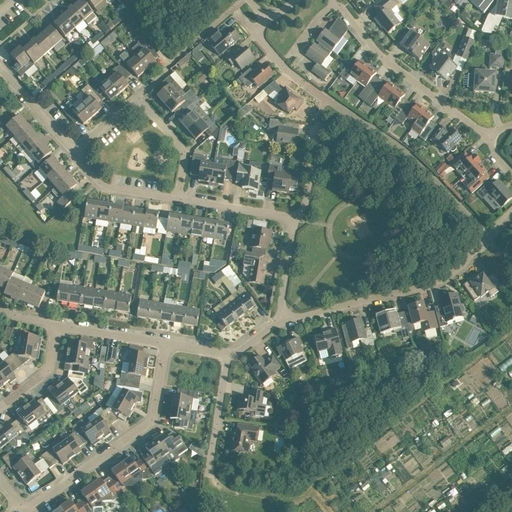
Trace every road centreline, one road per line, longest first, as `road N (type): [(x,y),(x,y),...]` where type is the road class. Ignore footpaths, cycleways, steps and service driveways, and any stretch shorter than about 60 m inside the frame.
road 1 (residential): [(278,322),(440,280),(511,217)]
road 2 (residential): [(23,510),(152,419),(166,343)]
road 3 (residential): [(178,199),(185,151),(140,97),(73,152)]
road 4 (residential): [(488,134),(367,40),(336,1)]
road 5 (track): [(208,465),(209,478),(234,494),(275,501),(312,490)]
road 6 (residential): [(178,199),(103,186),(73,152)]
